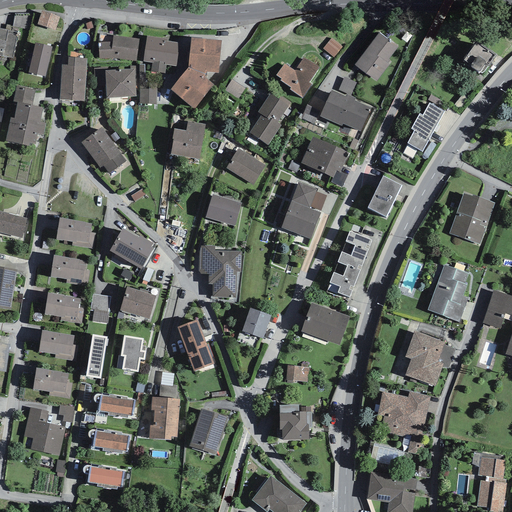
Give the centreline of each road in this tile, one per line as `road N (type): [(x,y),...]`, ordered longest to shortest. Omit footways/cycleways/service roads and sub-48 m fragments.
road 1 (tertiary): [(511,72),(444,158),(384,273),(352,391),(344,501)]
road 2 (residential): [(56,127),(0,473)]
road 3 (tertiary): [(89,0),(204,13),(382,3)]
road 4 (residential): [(248,421),(277,336),(363,169)]
road 5 (residential): [(433,511),(441,409),(484,288)]
road 6 (residential): [(56,127),(113,200),(180,266)]
road 7 (residential): [(180,266),(215,326),(248,421)]
road 8 (residential): [(0,495),(64,501),(80,402)]
road 9 (residential): [(78,0),(58,69),(56,127)]
road 10 (tertiary): [(382,3),(511,1)]
road 11 (residential): [(180,266),(151,385)]
